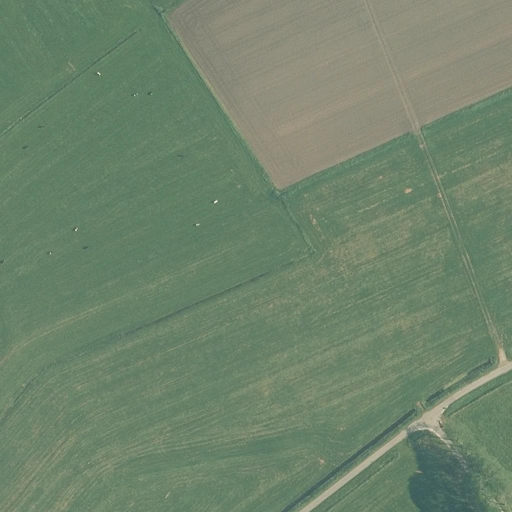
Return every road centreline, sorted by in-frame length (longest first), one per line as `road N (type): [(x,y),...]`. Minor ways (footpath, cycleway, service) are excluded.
road 1 (unknown): [(496,368),(486,310),(368,0)]
road 2 (unclassified): [(511,361),(460,389),(298,511)]
